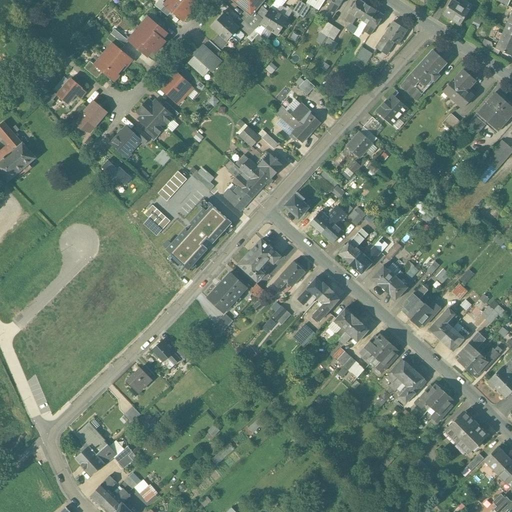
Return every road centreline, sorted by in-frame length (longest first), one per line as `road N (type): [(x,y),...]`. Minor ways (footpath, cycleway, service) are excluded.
road 1 (residential): [(511,435),(268,207)]
road 2 (residential): [(47,434),(194,292),(268,207)]
road 3 (residential): [(268,207),(431,27)]
road 4 (residential): [(110,121),(219,0)]
road 5 (residential): [(3,337),(91,248)]
